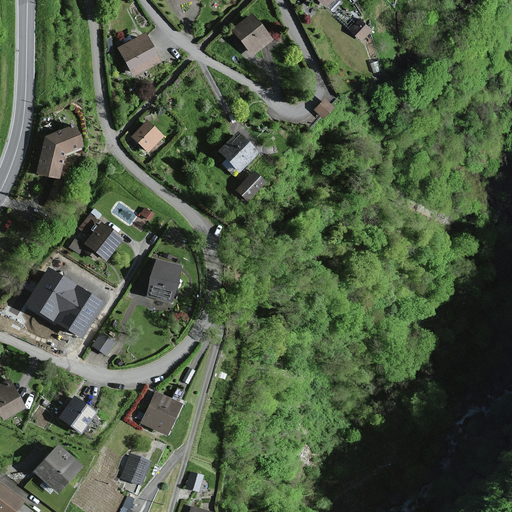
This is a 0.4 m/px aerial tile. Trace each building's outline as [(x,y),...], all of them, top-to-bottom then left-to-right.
[(333,0),(314,0),(323,10),(333,0)] [(266,43),(246,18),(229,32),(249,57),(266,43)] [(369,34),(358,22),(347,32),(359,44),(369,34)] [(142,40),(119,51),(126,64),(123,66),(126,73),(130,72),(131,75),(153,64),(142,40)] [(321,119),(331,109),(323,101),(312,111),(321,119)] [(159,138),(145,125),(131,140),(144,153),(159,138)] [(56,182),(61,159),(64,158),(80,152),(71,129),(42,140),(33,177),(56,182)] [(257,153),(237,133),(221,150),(241,170),(257,153)] [(265,181),(255,172),(239,189),(249,199),(265,181)] [(80,253),(83,250),(85,251),(96,260),(100,255),(107,260),(122,240),(102,224),(90,239),(82,233),(71,247),(80,253)] [(181,265),(157,259),(148,295),(172,301),(181,265)] [(29,304),(57,321),(78,286),(50,269),(29,304)] [(82,337),(104,303),(78,286),(57,321),(82,337)] [(115,342),(102,334),(94,346),(107,354),(115,342)] [(10,380),(0,385),(0,410),(4,418),(25,407),(10,380)] [(181,404),(156,393),(142,422),(166,434),(181,404)] [(95,413),(75,398),(60,417),(81,432),(95,413)] [(81,465),(59,445),(36,470),(58,490),(81,465)] [(149,462),(130,455),(121,477),(141,484),(149,462)] [(202,476),(191,473),(187,487),(198,490),(202,476)] [(14,511),(23,500),(1,483),(0,484),(0,511),(14,511)] [(132,499),(128,497),(120,511),(133,511),(128,509),(132,499)]
